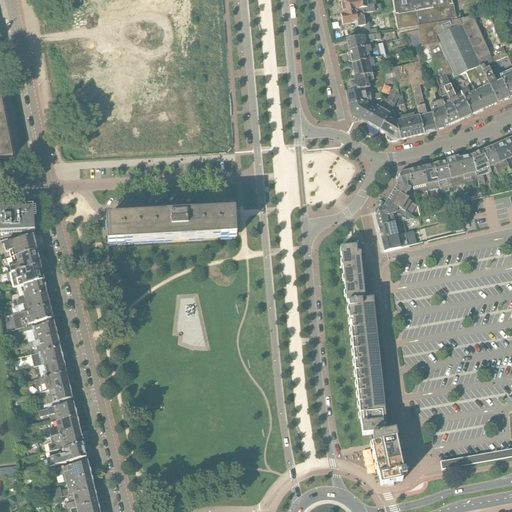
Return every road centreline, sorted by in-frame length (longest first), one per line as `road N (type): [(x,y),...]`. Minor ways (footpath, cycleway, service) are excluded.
road 1 (trunk): [(349,511),(326,419),(281,0)]
road 2 (motorway): [(347,511),(321,401),(279,0)]
road 3 (trunk): [(251,0),(291,411),(316,511)]
road 4 (motorway): [(254,0),(296,418),(319,511)]
road 5 (residential): [(49,187),(128,511)]
road 6 (residential): [(258,178),(299,505)]
road 7 (residential): [(338,495),(318,387),(305,227)]
road 8 (residential): [(49,187),(258,178)]
road 9 (residential): [(12,0),(49,187)]
road 10 (residential): [(242,0),(258,178)]
road 11 (residential): [(379,163),(511,120)]
road 12 (residential): [(341,136),(315,0)]
road 13 (residential): [(295,133),(284,0)]
road 14 (tertiary): [(511,481),(382,511)]
